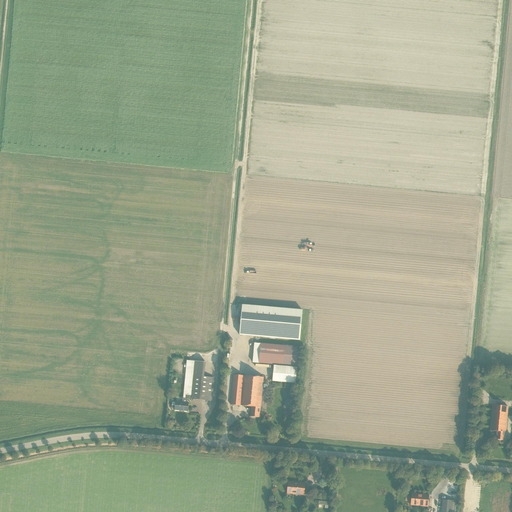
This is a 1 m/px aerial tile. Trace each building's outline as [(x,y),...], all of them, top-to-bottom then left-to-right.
[(242,305),(240,335),(300,340),(302,310),(242,305)] [(255,343),(253,362),(298,366),(299,346),(255,343)] [(176,408),(176,410),(188,411),(189,402),(188,402),(188,399),(212,401),(215,377),(203,376),(205,362),(187,360),(183,401),(176,401),(176,408)] [(274,365),(273,381),(296,383),(297,367),(274,365)] [(264,377),(244,375),(233,374),(231,405),(241,406),(252,406),(252,412),(251,412),(251,416),(259,417),(260,408),(261,408),(264,377)] [(506,431),(508,406),(493,405),(490,430),(497,431),(496,439),(504,440),(505,431),(506,431)] [(287,494),(304,495),(305,483),(289,481),(287,494)] [(429,494),(422,494),(412,493),(411,505),(429,506),(429,494)] [(441,511),(456,511),(457,501),(443,500),(442,500),(441,511)]
